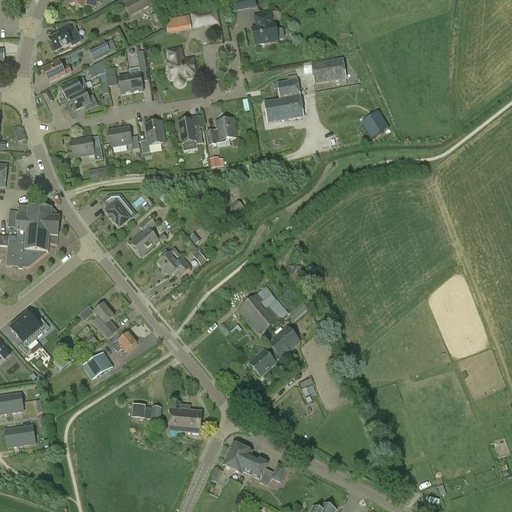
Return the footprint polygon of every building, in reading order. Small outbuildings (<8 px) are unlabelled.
[(70,0),(69,5),(83,10),(84,6),(96,10),(98,4),(99,0),(70,0)] [(149,0),(134,0),(130,3),(136,14),(153,6),(149,0)] [(157,0),(162,9),(178,0),(157,0)] [(254,0),(246,0),(248,11),(256,9),(254,0)] [(217,10),(202,13),(205,28),(220,26),(217,10)] [(255,28),(251,29),(254,48),(279,43),(279,41),(283,40),(284,39),(283,32),(281,30),(277,31),(276,25),(273,25),(271,14),(253,17),(255,28)] [(190,16),(167,21),(170,34),(193,29),(190,16)] [(60,35),(49,41),(52,47),(50,49),(52,54),(55,53),(70,46),(72,49),(83,43),(75,27),(71,29),(68,24),(57,30),(60,35)] [(95,50),(89,53),(94,63),(117,52),(112,42),(106,44),(104,42),(99,44),(99,45),(94,48),(95,50)] [(180,50),(168,53),(173,82),(174,82),(175,84),(176,86),(178,87),(181,87),(183,85),(183,82),(183,80),(196,78),(192,60),(182,62),(180,50)] [(137,54),(136,54),(139,70),(139,74),(146,73),(147,73),(144,53),(140,54),(137,54)] [(343,60),(311,66),(314,86),(331,83),(332,88),(346,85),(345,81),(346,81),(343,60)] [(59,63),(43,72),(49,85),(66,76),(71,74),(68,67),(63,70),(59,63)] [(102,63),(87,71),(92,80),(101,76),(104,76),(102,63)] [(103,63),(102,63),(104,76),(106,76),(107,84),(106,85),(107,96),(109,96),(108,88),(117,87),(115,70),(105,72),(103,63)] [(130,77),(129,77),(131,95),(142,93),(142,88),(140,76),(130,77)] [(129,77),(118,79),(121,97),(131,95),(129,77)] [(77,83),(61,91),(67,102),(69,101),(83,95),(82,94),(88,91),(82,80),(77,83)] [(280,102),(264,104),(268,125),(303,119),(297,82),(277,85),(280,102)] [(83,95),(69,101),(75,113),(84,108),(95,102),(92,97),(87,99),(85,94),(83,95)] [(117,106),(115,95),(109,96),(111,107),(117,106)] [(378,113),(361,124),(372,141),(389,130),(378,113)] [(191,121),(177,124),(181,146),(182,146),(195,144),(196,147),(202,146),(199,128),(193,129),(191,121)] [(213,132),(206,134),(208,147),(215,146),(220,145),(225,144),(227,142),(236,140),(233,121),(216,124),(217,133),(213,133),(213,132)] [(146,142),(140,143),(142,155),(149,154),(148,147),(164,144),(160,123),(144,126),(146,142)] [(339,133),(344,148),(367,142),(363,127),(339,133)] [(20,128),(14,130),(18,144),(24,142),(20,128)] [(128,129),(108,132),(111,149),(131,146),(132,152),(139,150),(137,138),(130,139),(128,129)] [(91,139),(70,143),(73,160),(93,157),(95,163),(102,162),(100,149),(93,150),(91,139)] [(108,168),(90,171),(92,182),(110,178),(108,168)] [(110,197),(102,204),(108,211),(104,214),(118,231),(129,222),(136,216),(134,213),(127,219),(118,209),(125,203),(122,199),(120,196),(110,197)] [(238,202),(219,219),(226,227),(245,211),(238,202)] [(0,247),(7,248),(5,268),(28,270),(47,255),(48,255),(48,247),(57,247),(59,219),(53,211),(48,211),(42,210),(32,209),(18,208),(18,214),(16,230),(16,233),(9,232),(8,239),(0,238),(0,247)] [(144,234),(131,244),(142,257),(158,243),(160,246),(167,240),(163,236),(157,241),(149,233),(156,227),(149,219),(139,228),(144,234)] [(205,225),(200,230),(208,240),(219,231),(215,226),(210,230),(205,225)] [(195,235),(189,239),(195,247),(201,242),(195,235)] [(203,266),(209,262),(201,251),(195,256),(203,266)] [(163,260),(158,264),(170,279),(176,273),(181,279),(191,270),(183,260),(178,264),(170,254),(168,256),(166,252),(161,257),(163,260)] [(289,286),(302,285),(301,267),(288,268),(289,286)] [(268,288),(260,294),(266,301),(274,295),(268,288)] [(258,295),(237,312),(259,339),(261,338),(267,345),(269,348),(265,352),(257,359),(249,365),(250,367),(250,369),(252,372),(255,372),(261,379),(266,374),(271,370),(276,366),(275,365),(280,360),(281,362),(286,358),(282,353),(273,342),(276,340),(275,338),(269,331),(280,322),(269,309),(265,312),(260,305),(264,303),(258,295)] [(279,319),(288,313),(275,295),(266,302),(279,319)] [(289,315),(287,316),(293,323),(308,310),(302,304),(289,315)] [(94,315),(91,317),(92,318),(95,322),(92,325),(107,343),(119,333),(110,323),(114,319),(103,307),(94,315)] [(28,315),(19,323),(35,341),(49,330),(41,321),(37,325),(28,315)] [(19,323),(10,331),(23,345),(18,349),(26,358),(31,354),(27,349),(35,341),(19,323)] [(276,340),(273,342),(282,353),(286,358),(301,344),(287,328),(275,338),(276,340)] [(118,344),(112,349),(117,354),(122,350),(127,355),(137,346),(128,335),(118,344)] [(92,337),(85,344),(89,349),(97,343),(92,337)] [(0,355),(5,361),(10,356),(0,343),(0,355)] [(104,355),(84,367),(93,383),(114,370),(104,355)] [(64,356),(53,365),(60,373),(70,364),(64,356)] [(306,390),(302,392),(306,399),(310,397),(309,397),(316,393),(313,387),(306,390)] [(21,396),(0,398),(0,417),(24,414),(21,396)] [(133,407),(132,420),(144,421),(145,420),(145,418),(145,409),(146,408),(133,407)] [(170,410),(168,433),(200,436),(202,413),(190,412),(191,408),(180,407),(180,411),(170,410)] [(152,421),(151,426),(159,427),(161,410),(153,409),(152,421)] [(33,428),(5,432),(7,450),(36,446),(33,428)] [(230,452),(222,468),(241,476),(242,473),(253,478),(259,481),(259,485),(268,489),(272,480),(281,484),(287,470),(278,466),(273,475),(266,472),(265,471),(269,464),(251,455),(252,453),(233,444),(230,452)] [(212,480),(218,483),(223,472),(216,469),(212,480)]
